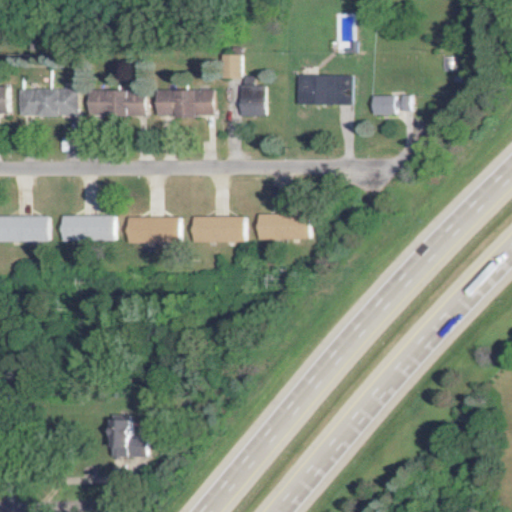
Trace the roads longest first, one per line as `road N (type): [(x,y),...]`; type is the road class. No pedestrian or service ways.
road 1 (motorway): [(511,173),(441,241),(207,511)]
road 2 (residential): [(396,168),(0,169)]
road 3 (motorway): [(282,511),(511,253)]
road 4 (residential): [(159,511),(0,510)]
